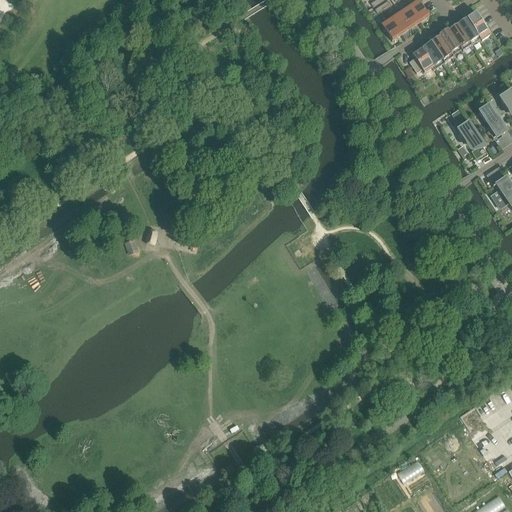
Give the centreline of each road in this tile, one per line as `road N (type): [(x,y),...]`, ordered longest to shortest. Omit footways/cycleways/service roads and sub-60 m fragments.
road 1 (unclassified): [(446,195),(366,71)]
road 2 (unclassified): [(511,299),(446,195)]
